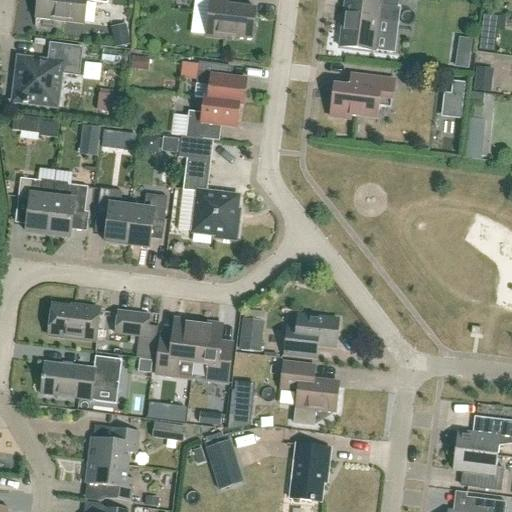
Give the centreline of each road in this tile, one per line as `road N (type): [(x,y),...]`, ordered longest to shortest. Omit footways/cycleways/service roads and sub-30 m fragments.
road 1 (residential): [(0,360),(12,269),(226,295),(252,285),(310,235)]
road 2 (residential): [(310,235),(267,174),(289,0)]
road 3 (residential): [(409,362),(310,235)]
road 4 (residential): [(391,511),(409,362)]
road 5 (residential): [(43,511),(48,476),(0,392)]
